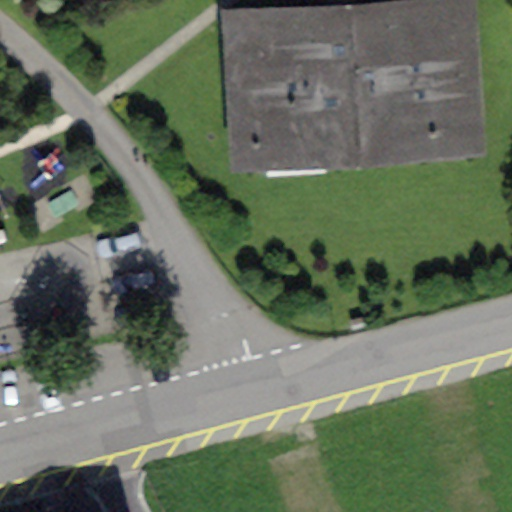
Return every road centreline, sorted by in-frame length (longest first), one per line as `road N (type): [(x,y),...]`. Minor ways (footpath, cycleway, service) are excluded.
road 1 (residential): [(0,32),(85,106),(132,167),(264,382)]
road 2 (residential): [(0,453),(264,382)]
road 3 (residential): [(264,382),(511,320)]
